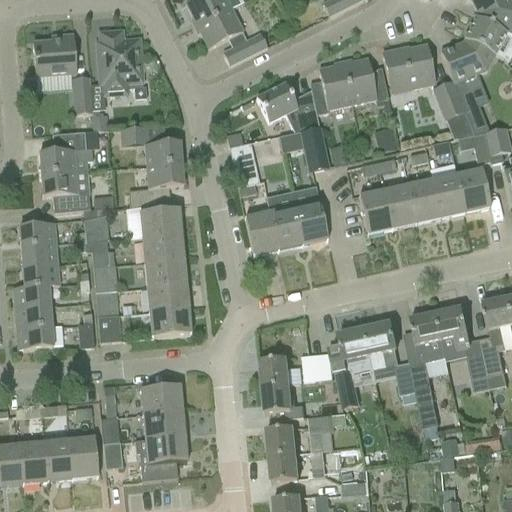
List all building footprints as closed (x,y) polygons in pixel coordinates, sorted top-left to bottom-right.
[(200,0),(184,8),(196,32),(230,15),(230,14),(243,8),(238,0),(200,0)] [(364,4),(361,0),(332,0),(334,3),(321,9),(328,23),(364,4)] [(511,41),(511,12),(507,3),(511,1),(511,0),(468,0),(470,4),(469,5),(476,18),(474,22),(511,41)] [(230,15),(196,32),(207,55),(228,44),(233,53),(221,59),(228,72),(266,54),(259,40),(245,47),(241,38),(230,15)] [(463,44),(494,59),(502,63),(506,67),(511,55),(511,41),(474,22),(463,44)] [(125,99),(125,93),(131,93),(132,103),(143,102),(144,101),(143,91),(140,91),(140,84),(137,45),(121,47),(120,37),(98,39),(99,48),(95,48),(97,68),(99,90),(102,90),(103,101),(125,99)] [(57,42),(58,48),(31,50),(33,83),(53,82),(75,80),(73,61),(72,41),(57,42)] [(485,76),(493,60),(493,59),(463,44),(461,49),(439,57),(451,88),(456,101),(481,91),(476,79),(485,76)] [(381,59),(390,100),(433,90),(424,51),(399,57),(398,55),(381,59)] [(350,65),(341,67),(350,110),(374,105),(375,113),(381,112),(383,119),(390,118),(384,93),(373,95),(366,65),(351,68),(350,65)] [(324,107),(312,109),(315,121),(327,118),(327,116),(350,110),(341,67),(332,69),(332,72),(317,75),(324,107)] [(74,121),(90,119),(91,119),(91,118),(88,84),(71,85),(74,121)] [(469,141),(472,140),(463,118),(456,101),(451,88),(432,96),(444,126),(451,145),(469,141)] [(315,121),(312,109),(310,96),(308,96),(309,100),(293,108),(283,89),(254,104),(267,129),(284,121),(293,139),(318,134),(315,121)] [(478,112),(463,118),(472,140),(482,138),(482,139),(488,138),(487,137),(478,112)] [(91,119),(90,119),(91,136),(105,135),(104,120),(100,120),(101,117),(91,118),(91,119)] [(119,153),(144,150),(143,133),(118,135),(119,153)] [(373,137),(378,158),(395,154),(391,133),(373,137)] [(318,134),(299,138),(308,177),(311,176),(326,173),(326,172),(318,134)] [(509,158),(504,134),(487,137),(488,138),(482,139),(489,168),(489,170),(501,168),(500,160),(509,158)] [(38,159),(39,181),(86,178),(85,167),(90,166),(89,154),(93,154),(92,138),(51,141),(52,158),(38,159)] [(489,168),(482,139),(482,138),(472,140),(469,141),(476,171),(489,168)] [(446,147),(431,150),(433,161),(449,158),(446,147)] [(144,151),(146,173),(179,170),(178,148),(144,151)] [(328,152),(332,170),(353,165),(350,148),(328,152)] [(236,193),(252,189),(258,188),(249,149),(227,154),(236,193)] [(410,171),(427,167),(425,158),(408,162),(410,171)] [(511,162),(507,164),(508,170),(500,172),(501,179),(508,210),(511,209),(511,162)] [(392,165),(376,168),(378,178),(394,174),(392,165)] [(378,178),(376,168),(360,172),(362,181),(378,178)] [(179,170),(146,173),(147,195),(181,192),(179,170)] [(454,175),(454,176),(463,220),(488,214),(480,175),(455,180),(454,175)] [(444,183),(431,186),(439,225),(463,220),(454,176),(443,178),(444,183)] [(86,178),(39,181),(41,203),(51,202),(52,219),(89,217),(86,178)] [(431,186),(406,191),(415,230),(439,225),(431,186)] [(252,189),(236,193),(238,202),(254,198),(252,189)] [(406,191),(382,196),(391,236),(415,230),(406,191)] [(315,193),(290,198),(293,212),(301,252),(326,246),(322,227),(317,207),(315,193)] [(391,236),(382,196),(372,198),(371,194),(361,196),(362,200),(357,202),(366,241),(391,236)] [(290,198),(265,204),(268,218),(277,257),(301,252),(293,212),(290,198)] [(127,201),(129,215),(149,213),(148,199),(127,201)] [(138,219),(140,244),(180,240),(178,215),(138,219)] [(277,257),(268,218),(243,223),(252,263),(277,257)] [(83,248),(105,246),(107,246),(105,222),(82,227),(83,237),(82,237),(83,248)] [(18,232),(19,252),(54,250),(52,230),(38,231),(18,232)] [(73,238),(74,249),(83,248),(82,237),(73,238)] [(140,244),(142,269),(182,265),(180,240),(140,244)] [(92,274),(101,273),(107,272),(105,246),(83,248),(84,256),(85,256),(85,259),(90,259),(92,274)] [(75,257),(84,256),(83,248),(74,249),(75,257)] [(19,252),(21,273),(56,270),(54,250),(19,252)] [(142,269),(145,294),(185,290),(182,265),(142,269)] [(57,292),(56,270),(21,273),(22,293),(22,295),(47,293),(57,292)] [(101,273),(92,274),(93,289),(102,288),(101,273)] [(77,279),(78,290),(86,289),(85,278),(77,279)] [(86,289),(78,290),(78,298),(87,297),(86,289)] [(145,294),(147,318),(187,314),(185,290),(145,294)] [(48,312),(47,293),(22,295),(22,293),(12,294),(12,295),(13,315),(48,312)] [(104,322),(102,297),(94,298),(96,323),(104,323),(104,322)] [(490,342),(479,345),(487,381),(490,394),(506,391),(503,377),(497,350),(504,348),(501,332),(511,329),(511,323),(508,303),(481,309),(486,335),(488,335),(490,342)] [(50,333),(48,312),(13,315),(15,335),(50,333)] [(461,313),(436,319),(442,345),(454,342),(457,354),(464,353),(471,385),(474,397),(490,394),(487,381),(479,345),(468,347),(461,313)] [(187,314),(147,318),(149,344),(189,340),(187,314)] [(437,429),(425,367),(444,362),(440,345),(441,345),(436,319),(409,324),(414,351),(415,350),(419,368),(410,370),(409,370),(415,399),(414,399),(422,432),(437,429)] [(90,330),(90,320),(81,320),(82,331),(90,330)] [(120,347),(117,321),(117,320),(104,322),(104,323),(96,323),(98,349),(120,347)] [(415,399),(409,370),(410,370),(409,368),(397,371),(394,355),(395,355),(389,329),(365,334),(370,360),(382,358),(386,374),(393,373),(399,402),(414,399),(415,399)] [(90,330),(82,331),(76,331),(78,355),(92,354),(90,330)] [(58,332),(15,335),(16,356),(61,353),(60,332),(58,332)] [(340,351),(327,354),(328,359),(328,361),(333,380),(334,380),(349,377),(372,372),(370,360),(365,334),(337,340),(340,351)] [(301,362),(304,387),(316,386),(317,386),(317,384),(324,384),(325,385),(336,384),(335,382),(331,383),(328,361),(328,359),(309,361),(309,362),(301,362)] [(258,366),(261,392),(288,389),(287,383),(285,363),(258,366)] [(357,409),(349,377),(334,380),(335,382),(336,384),(341,415),(357,412),(357,409)] [(290,413),(288,389),(261,392),(264,419),(275,418),(276,426),(303,423),(302,412),(290,413)] [(138,395),(141,421),(181,417),(178,391),(138,395)] [(102,393),(104,409),(113,408),(111,392),(102,393)] [(55,411),(39,413),(40,422),(56,420),(55,411)] [(40,422),(39,413),(23,415),(24,424),(40,422)] [(73,415),(74,424),(91,423),(90,413),(73,415)] [(141,421),(143,446),(183,442),(181,417),(141,421)] [(332,435),(332,430),(331,420),(308,422),(311,457),(334,455),(334,454),(331,454),(329,436),(332,435)] [(99,425),(101,450),(119,448),(117,435),(110,436),(109,424),(99,425)] [(265,435),(268,461),(295,459),(292,432),(265,435)] [(511,434),(501,436),(503,452),(511,450),(511,434)] [(464,446),(466,458),(500,454),(498,441),(464,446)] [(144,459),(139,460),(141,487),(140,487),(140,488),(176,484),(176,483),(175,483),(174,468),(186,467),(183,442),(143,446),(144,459)] [(92,443),(67,446),(71,486),(97,483),(95,463),(92,443)] [(67,446),(43,448),(46,488),(71,486),(67,446)] [(43,448),(18,450),(23,490),(46,488),(43,448)] [(119,448),(101,450),(104,475),(121,474),(119,448)] [(18,450),(0,451),(0,492),(23,490),(18,450)] [(322,456),(311,457),(314,482),(324,481),(322,456)] [(295,459),(268,461),(270,488),(290,486),(298,485),(295,459)] [(367,498),(366,487),(344,489),(343,489),(341,489),(342,501),(367,498)] [(272,504),(272,511),(300,511),(300,501),(292,502),(272,504)] [(316,502),(316,511),(328,511),(327,501),(316,502)] [(502,505),(502,511),(511,511),(511,503),(506,504),(502,505)]
